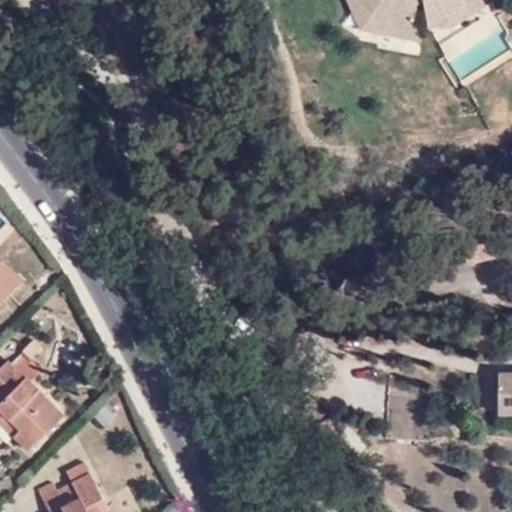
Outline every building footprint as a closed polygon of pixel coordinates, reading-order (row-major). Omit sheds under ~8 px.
[(412,0),(346,0),(356,44),(419,31),(412,0)] [(417,0),(439,38),(490,9),(485,0),(417,0)] [(95,195),(111,184),(100,171),(86,182),(95,195)] [(14,437),(29,452),(65,415),(27,378),(21,383),(15,377),(19,372),(7,361),(0,367),(0,402),(0,403),(0,410),(20,430),(14,437)] [(511,415),(511,372),(500,373),(502,416),(511,415)] [(20,430),(0,410),(0,423),(14,437),(20,430)] [(111,511),(90,472),(85,461),(66,471),(72,482),(57,489),(53,481),(38,490),(49,511),(111,511)]
